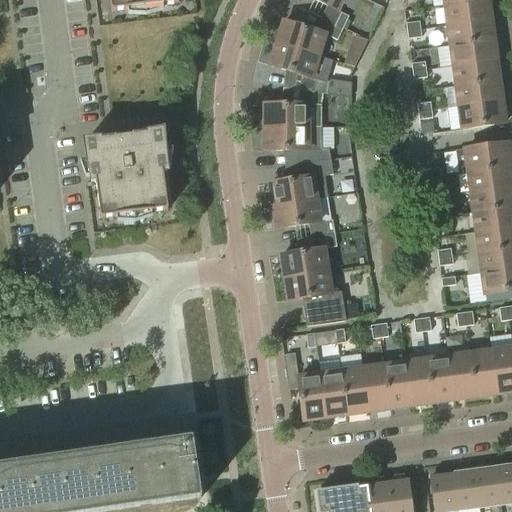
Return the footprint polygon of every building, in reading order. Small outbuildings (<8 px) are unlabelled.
[(107,0),(109,13),(177,4),(176,0),(107,0)] [(341,0),(311,0),(336,12),(341,0)] [(490,21),(487,0),(444,6),(447,27),(490,21)] [(348,17),(341,14),(335,26),(342,29),(348,17)] [(492,41),(490,21),(447,27),(450,47),(492,41)] [(283,23),(276,45),(317,57),(324,36),(283,23)] [(420,30),(419,23),(405,24),(406,32),(420,30)] [(336,41),(342,29),(335,26),(329,38),(336,41)] [(421,38),(420,30),(406,32),(407,40),(421,38)] [(495,61),(492,41),(450,47),(453,67),(495,61)] [(310,79),(317,57),(276,45),(270,67),(310,79)] [(498,81),(495,61),(453,67),(456,87),(498,81)] [(425,71),(424,63),(411,65),(412,73),(425,71)] [(426,79),(425,71),(412,73),(413,80),(426,79)] [(324,81),(316,80),(314,93),(322,94),(324,81)] [(501,102),(498,81),(456,87),(458,107),(501,102)] [(320,108),(322,94),(314,93),(312,106),(320,108)] [(504,124),(501,102),(458,107),(461,130),(504,124)] [(430,111),(429,103),(416,105),(417,113),(430,111)] [(264,106),(264,129),(307,129),(307,106),(264,106)] [(432,119),(430,111),(417,113),(418,121),(432,119)] [(432,124),(420,126),(421,135),(433,133),(432,124)] [(307,152),(307,129),(264,129),(264,152),(307,152)] [(112,138),(94,141),(83,142),(86,161),(88,178),(88,184),(93,183),(98,220),(166,211),(161,174),(166,174),(160,132),(149,134),(132,136),(131,131),(124,130),(117,131),(111,133),(112,138)] [(458,175),(467,174),(467,173),(510,167),(506,144),(455,151),(458,175)] [(511,187),(511,184),(510,167),(467,173),(467,174),(470,193),(511,187)] [(439,177),(438,169),(425,171),(426,179),(439,177)] [(440,185),(439,177),(426,179),(427,187),(440,185)] [(269,184),(273,207),(315,201),(311,178),(269,184)] [(511,208),(511,187),(470,193),(473,214),(511,208)] [(318,223),(315,201),(273,207),(276,230),(318,223)] [(511,228),(511,208),(473,214),(476,234),(511,228)] [(444,218),(443,210),(431,211),(432,219),(444,218)] [(445,225),(444,218),(432,219),(433,227),(445,225)] [(334,235),(332,221),(323,223),(325,236),(334,235)] [(511,228),(476,234),(479,254),(511,249),(511,228)] [(336,248),(334,235),(325,236),(327,249),(336,248)] [(511,249),(479,254),(481,274),(511,269),(511,249)] [(280,256),(284,279),(326,273),(323,250),(280,256)] [(450,258),(449,250),(436,252),(437,260),(450,258)] [(451,266),(450,258),(437,260),(439,268),(451,266)] [(511,291),(511,269),(481,274),(484,296),(511,291)] [(326,273),(284,279),(288,302),(330,295),(326,273)] [(440,280),(441,288),(454,286),(453,278),(440,280)] [(508,322),(506,308),(498,309),(500,323),(508,322)] [(473,326),(471,313),(463,314),(465,327),(473,326)] [(465,327),(463,314),(455,315),(457,329),(465,327)] [(430,332),(428,319),(421,320),(422,333),(430,332)] [(422,333),(421,320),(413,321),(414,334),(422,333)] [(388,338),(386,324),(378,326),(380,339),(388,338)] [(380,339),(378,326),(370,327),(372,340),(380,339)] [(345,344),(343,330),(335,331),(337,345),(345,344)] [(337,345),(335,331),(327,333),(329,346),(337,345)] [(316,348),(314,334),(305,335),(307,349),(316,348)] [(511,352),(511,350),(490,353),(496,395),(511,392),(511,352)] [(496,395),(490,353),(469,355),(475,398),(496,395)] [(475,398),(469,355),(447,358),(453,401),(475,398)] [(453,401),(447,358),(426,361),(432,404),(453,401)] [(432,404),(426,361),(405,364),(410,407),(432,404)] [(410,407),(405,364),(383,367),(389,410),(410,407)] [(389,410),(383,367),(362,370),(368,412),(389,410)] [(368,412),(362,370),(340,373),(346,415),(368,412)] [(346,415),(340,373),(319,376),(325,418),(346,415)] [(325,418),(319,376),(296,379),(302,422),(325,418)] [(0,511),(108,511),(198,500),(189,440),(0,467),(0,511)] [(511,466),(495,469),(500,506),(511,504),(511,466)] [(495,469),(473,472),(479,509),(500,506),(495,469)] [(473,472),(452,475),(457,511),(479,509),(473,472)] [(452,475),(430,478),(434,511),(456,511),(457,511),(452,475)] [(410,511),(407,481),(363,487),(364,488),(357,489),(357,486),(326,491),(321,492),(323,507),(317,508),(317,511),(410,511)]
